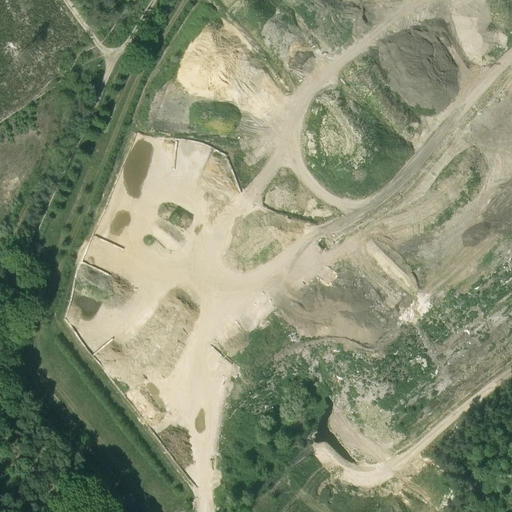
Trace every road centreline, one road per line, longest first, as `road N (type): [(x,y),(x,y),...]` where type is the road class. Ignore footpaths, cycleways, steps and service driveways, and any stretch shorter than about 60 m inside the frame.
road 1 (track): [(511,60),(358,222),(317,231),(264,264),(178,341),(133,311),(124,282),(153,223),(244,199),(338,64),(414,0)]
road 2 (track): [(185,0),(136,80),(32,334),(41,368),(145,511)]
road 3 (track): [(156,0),(95,97),(0,325)]
